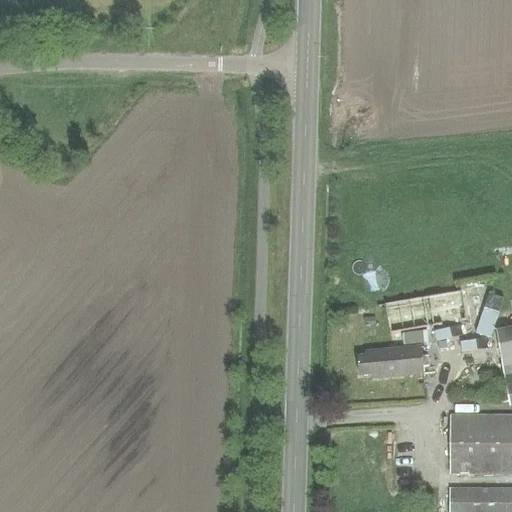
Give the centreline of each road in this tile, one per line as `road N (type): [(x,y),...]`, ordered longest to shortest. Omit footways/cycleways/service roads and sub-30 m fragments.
road 1 (unclassified): [(189,511),(193,266),(186,226),(83,0)]
road 2 (unclassified): [(395,50),(389,71),(342,114),(310,164),(295,511)]
road 3 (primary): [(220,511),(226,180)]
road 4 (primary): [(195,26),(226,180)]
road 5 (primary): [(226,180),(256,60)]
